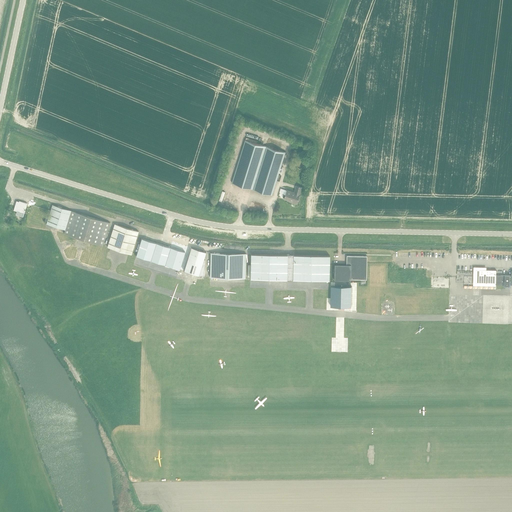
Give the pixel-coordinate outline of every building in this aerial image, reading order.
[(232,182),(238,184),(272,195),(277,181),(280,181),(281,176),(279,175),(286,152),(279,150),(282,143),(269,138),(266,146),(245,140),(232,182)] [(285,194),(286,194),(284,199),(290,200),(289,201),(297,204),(302,187),(296,185),(294,192),(287,190),(281,188),(280,192),(284,193),(285,194)] [(16,201),(14,210),(17,211),(16,214),(23,216),(24,214),(25,210),(27,204),(21,202),(20,203),(19,202),(16,201)] [(46,224),(65,230),(64,234),(102,246),(110,223),(52,205),(46,224)] [(138,232),(114,224),(107,247),(131,254),(138,232)] [(185,252),(141,238),(136,256),(179,269),(185,252)] [(205,260),(203,259),(206,252),(191,247),(184,271),(198,275),(204,276),(205,260)] [(210,277),(245,278),(246,254),(210,253),(210,277)] [(287,255),(251,254),(250,278),(287,279),(287,255)] [(293,255),(292,279),(329,280),(329,255),(293,255)] [(367,256),(346,256),(346,265),(334,264),(334,280),(350,280),(350,279),(366,279),(367,256)] [(476,270),(476,283),(496,283),(496,284),(505,285),(505,284),(509,284),(509,285),(511,284),(511,270),(511,276),(510,276),(505,276),(503,276),(504,266),(495,266),(495,270),(476,270)] [(352,286),(331,286),(331,306),(351,307),(352,286)]
